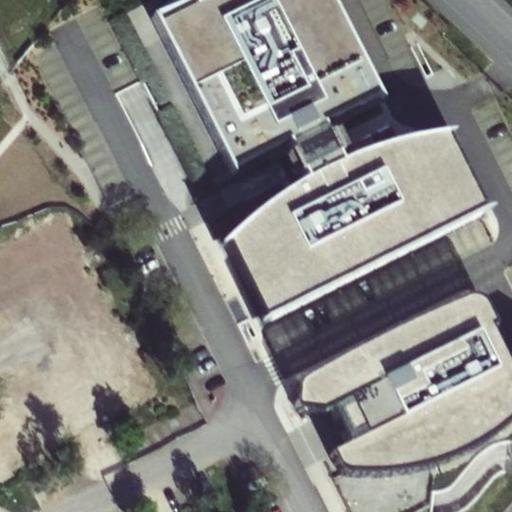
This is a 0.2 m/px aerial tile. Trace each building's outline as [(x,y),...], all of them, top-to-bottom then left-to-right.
[(152,21),(194,0),(169,0),(167,2),(152,21)] [(329,0),(194,0),(152,21),(230,174),(285,147),(290,157),(281,161),(281,162),(290,180),(291,181),(300,177),(305,186),(340,168),(320,129),(377,101),(329,0)] [(340,168),(305,186),(272,206),(239,232),(223,248),(262,326),(482,215),(444,139),(400,148),(367,158),(340,168)] [(281,162),(217,194),(226,212),(290,180),(281,162)] [(32,442),(144,393),(98,288),(93,290),(63,220),(0,247),(0,319),(34,304),(59,362),(7,384),(32,442)] [(301,384),(296,390),(295,393),(295,411),(296,413),(298,415),(301,416),(322,419),(328,416),(345,452),(331,458),(339,475),(342,478),(345,479),(349,480),(369,481),(390,480),(408,477),(443,467),(469,455),(481,449),(503,431),(511,421),(511,364),(506,368),(488,333),(493,331),(482,310),(479,305),(474,303),(468,302),(462,302),(442,309),(362,349),(301,384)]
